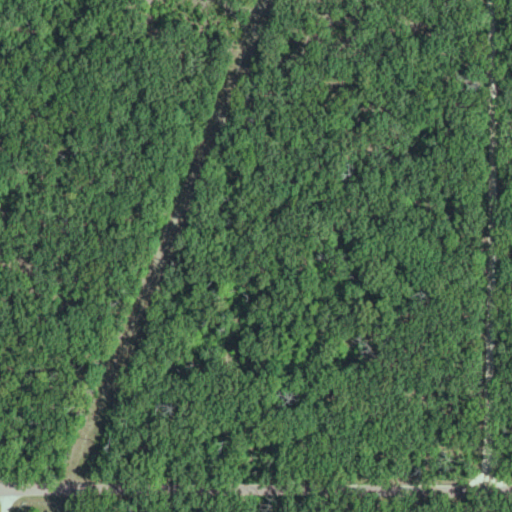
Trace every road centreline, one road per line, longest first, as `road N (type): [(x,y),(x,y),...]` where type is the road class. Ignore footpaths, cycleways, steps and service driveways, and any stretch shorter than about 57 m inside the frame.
road 1 (residential): [(511,485),(0,486)]
road 2 (residential): [(488,485),(493,0)]
